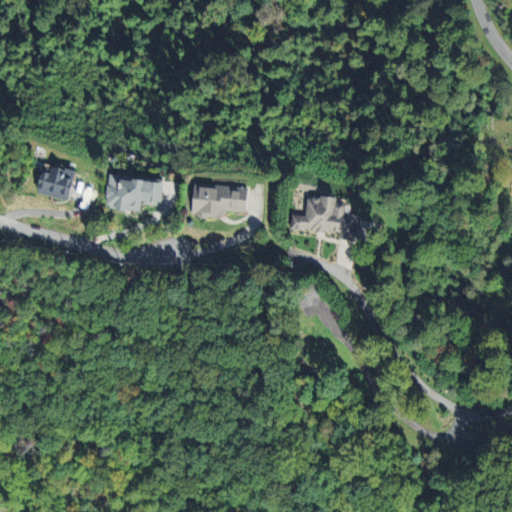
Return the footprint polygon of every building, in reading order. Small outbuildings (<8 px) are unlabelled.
[(12,194),(44,202),(52,173),(28,168),(26,176),(17,174),(12,194)] [(145,182),(89,176),(85,210),(121,214),(122,206),(142,208),(145,182)] [(232,219),(235,189),(200,186),(200,189),(177,187),(175,213),(232,219)] [(344,215),(332,215),(332,206),(323,205),(323,199),(294,197),(293,216),(278,216),(278,232),(325,234),(324,241),(343,242),(344,215)] [(367,224),(348,221),(346,234),(365,237),(367,224)]
